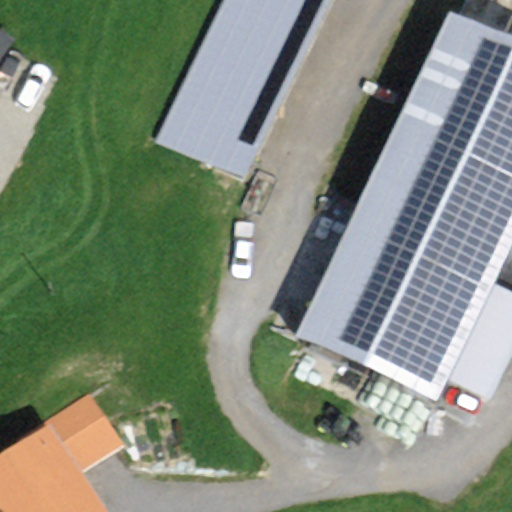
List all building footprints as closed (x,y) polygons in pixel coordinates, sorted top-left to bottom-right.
[(225,0),(150,149),(245,196),(343,0),(225,0)] [(511,66),(449,35),(289,356),(434,428),(441,414),(480,335),(499,295),(511,269),(511,66)] [(0,76),(17,48),(0,38),(0,76)] [(511,337),(511,301),(499,295),(480,335),(507,348),(511,337)] [(507,348),(480,335),(441,414),(467,428),(507,348)] [(40,426),(50,441),(77,483),(124,452),(87,395),(40,426)] [(95,511),(77,483),(50,441),(0,472),(0,511),(95,511)]
